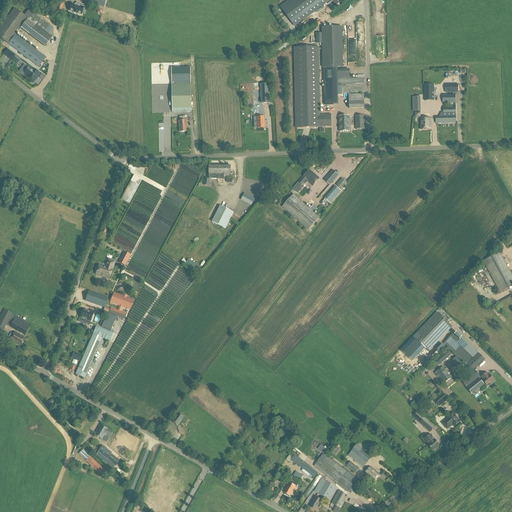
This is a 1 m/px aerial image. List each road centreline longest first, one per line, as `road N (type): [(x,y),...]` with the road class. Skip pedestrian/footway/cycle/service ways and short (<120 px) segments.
road 1 (unclassified): [(119,159),(511,145)]
road 2 (unclassified): [(283,511),(47,376)]
road 3 (unclassified): [(47,376),(119,159)]
road 4 (unclassified): [(376,511),(511,409)]
road 5 (unclassified): [(0,69),(119,159)]
